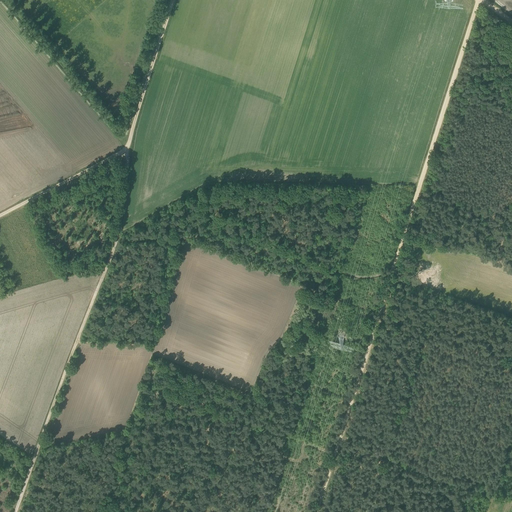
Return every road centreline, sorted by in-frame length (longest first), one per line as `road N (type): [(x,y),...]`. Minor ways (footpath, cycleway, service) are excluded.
road 1 (track): [(337,441),(476,0)]
road 2 (track): [(126,152),(113,249),(16,511)]
road 3 (track): [(113,249),(157,239),(239,240),(346,274),(391,271)]
road 4 (track): [(172,0),(126,152)]
road 5 (track): [(126,152),(0,216)]
